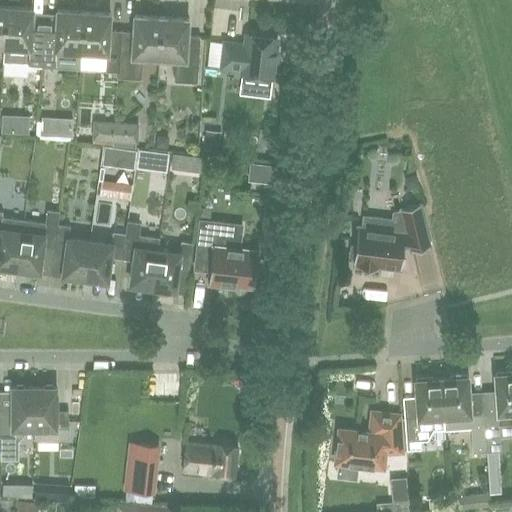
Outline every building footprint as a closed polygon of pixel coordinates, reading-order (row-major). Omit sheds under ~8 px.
[(41,66),(44,25),(32,25),(33,8),(6,6),(3,47),(29,48),(28,65),(41,66)] [(81,58),(84,11),(57,9),(56,26),(44,25),(41,66),(54,67),(55,57),(55,52),(80,53),(79,58),(81,58)] [(117,77),(120,30),(109,30),(110,13),(84,11),(81,58),(106,60),(105,70),(117,71),(117,77)] [(142,57),(159,58),(161,16),(134,14),(133,31),(120,30),(117,77),(141,78),(142,57)] [(189,18),(161,16),(159,58),(176,59),(174,80),(197,82),(200,36),(188,35),(189,18)] [(277,38),(255,35),(246,34),(245,47),(239,46),(239,43),(224,41),(221,67),(242,70),(242,74),(255,76),(272,78),(274,63),(277,63),(279,50),(276,50),(277,38)] [(7,123),(30,123),(31,109),(7,109),(7,123)] [(77,133),(76,110),(45,111),(46,134),(77,133)] [(113,140),(127,141),(128,123),(114,123),(113,140)] [(132,195),(133,178),(103,176),(102,193),(132,195)] [(356,264),(356,265),(378,268),(379,266),(401,269),(404,247),(410,246),(411,250),(430,245),(420,203),(401,208),(401,210),(394,212),(393,219),(364,216),(363,226),(357,225),(355,246),(351,245),(350,258),(354,259),(353,263),(356,264)] [(54,249),(57,224),(58,219),(59,211),(47,209),(46,217),(45,222),(23,219),(17,268),(39,271),(42,247),(54,249)] [(0,265),(17,268),(23,219),(2,216),(2,211),(0,211),(0,265)] [(257,249),(255,249),(219,245),(222,222),(200,220),(195,268),(211,270),(210,278),(209,278),(208,284),(238,287),(238,285),(253,287),(255,270),(257,249)] [(85,277),(90,240),(68,237),(70,225),(57,224),(54,249),(66,250),(63,274),(85,277)] [(122,258),(125,233),(113,232),(111,243),(90,240),(85,277),(107,280),(110,256),(122,258)] [(152,286),(158,250),(136,246),(137,235),(125,233),(122,258),(134,260),(130,283),(152,286)] [(179,253),(158,250),(152,286),(174,289),(178,266),(190,267),(193,243),(181,241),(179,253)] [(510,411),(511,411),(511,367),(495,369),(498,417),(484,418),(486,451),(488,451),(489,463),(498,462),(497,450),(502,450),(500,424),(510,423),(510,411)] [(449,372),(450,377),(441,378),(445,428),(471,426),(473,452),(486,451),(484,418),(470,419),(467,371),(449,372)] [(445,428),(441,378),(433,378),(432,374),(415,375),(418,415),(404,416),(406,449),(421,448),(420,440),(428,440),(433,429),(445,428)] [(34,427),(34,386),(11,386),(11,410),(0,410),(0,460),(19,460),(19,441),(26,434),(26,427),(34,427)] [(68,434),(68,410),(56,410),(56,386),(34,386),(34,427),(56,427),(56,434),(68,434)] [(339,428),(335,462),(383,467),(384,453),(402,452),(400,414),(371,410),(369,432),(339,428)] [(154,493),(160,444),(129,441),(123,490),(154,493)] [(216,444),(186,441),(183,471),(234,476),(238,445),(216,442),(216,444)] [(123,511),(155,511),(156,504),(124,503),(123,511)]
